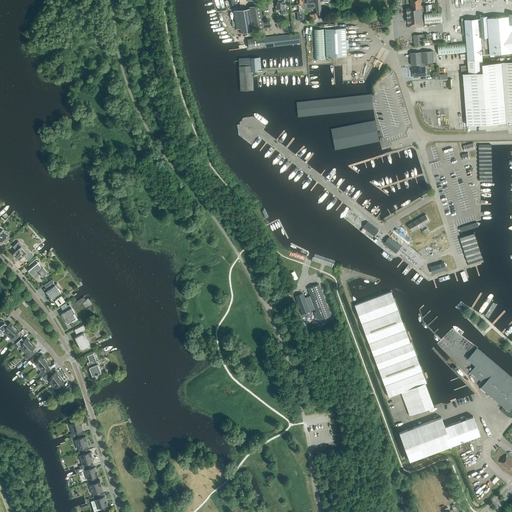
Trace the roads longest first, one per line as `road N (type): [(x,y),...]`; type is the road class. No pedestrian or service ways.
road 1 (unclassified): [(320,511),(298,392),(267,309),(229,239),(140,116),(115,41),(113,0)]
road 2 (unclassified): [(459,266),(417,132)]
road 3 (unclassified): [(417,132),(393,55),(389,0)]
road 4 (unclassified): [(123,511),(84,392)]
